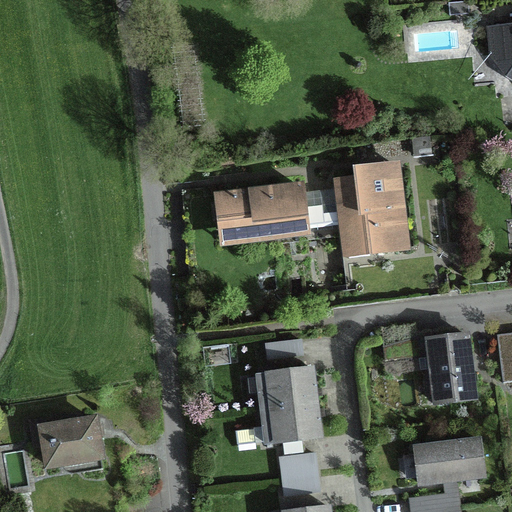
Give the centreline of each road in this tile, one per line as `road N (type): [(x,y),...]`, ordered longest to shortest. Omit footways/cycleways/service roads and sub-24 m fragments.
road 1 (residential): [(125,0),(145,103),(178,511)]
road 2 (residential): [(511,301),(347,318),(366,511)]
road 3 (track): [(0,342),(13,291),(0,216)]
